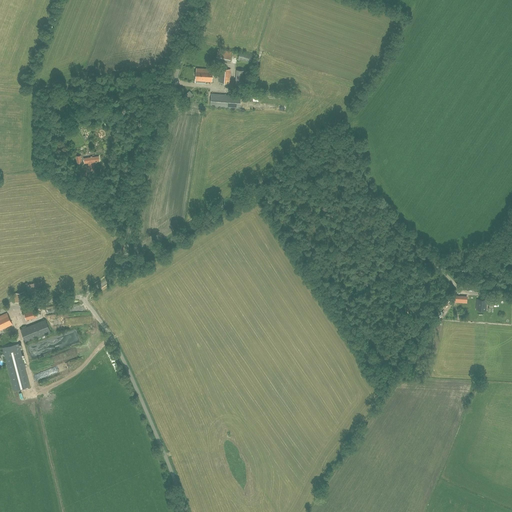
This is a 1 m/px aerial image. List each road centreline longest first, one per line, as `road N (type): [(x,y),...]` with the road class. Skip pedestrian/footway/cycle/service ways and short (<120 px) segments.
road 1 (unclassified): [(83,296),(125,270),(144,177),(202,0)]
road 2 (unclassified): [(187,511),(144,404),(83,296)]
